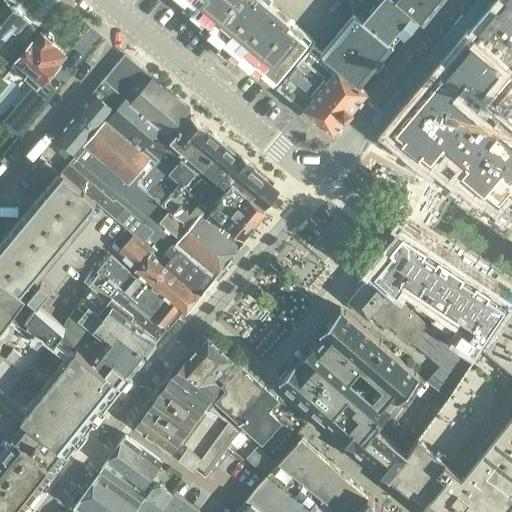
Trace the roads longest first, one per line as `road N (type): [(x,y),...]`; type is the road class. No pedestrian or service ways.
road 1 (tertiary): [(319,171),(302,166),(131,26)]
road 2 (residential): [(131,26),(0,179)]
road 3 (residential): [(262,368),(394,218)]
road 4 (tertiary): [(363,131),(468,0)]
road 5 (residential): [(511,294),(394,218)]
